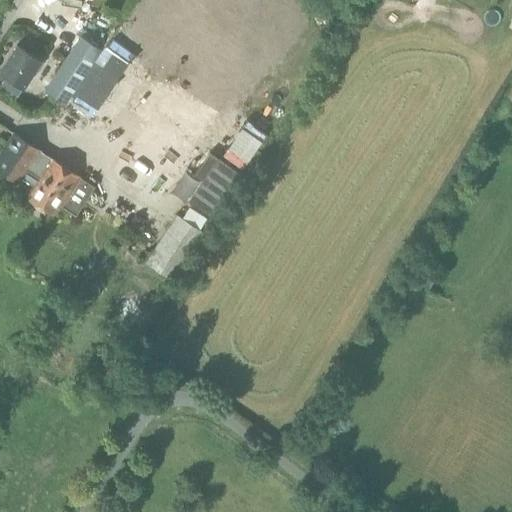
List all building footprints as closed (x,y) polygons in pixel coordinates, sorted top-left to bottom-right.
[(492,36),(476,43),(486,67),(502,60),(492,36)] [(57,72),(46,89),(66,102),(101,50),(81,37),(57,72)] [(17,45),(0,72),(6,75),(0,84),(17,95),(18,95),(30,103),(41,87),(41,86),(46,89),(57,72),(40,60),(17,45)] [(156,96),(146,111),(172,128),(182,113),(186,115),(197,98),(193,96),(203,80),(177,63),(167,79),(163,76),(152,93),(156,96)] [(13,133),(0,152),(0,168),(29,187),(24,195),(55,214),(60,205),(74,214),(93,185),(79,176),(49,156),(48,158),(39,152),(40,151),(13,133)] [(202,180),(188,200),(208,215),(239,173),(218,158),(202,180)] [(177,216),(147,262),(173,279),(203,233),(177,216)] [(430,289),(438,275),(419,264),(411,278),(430,289)]
